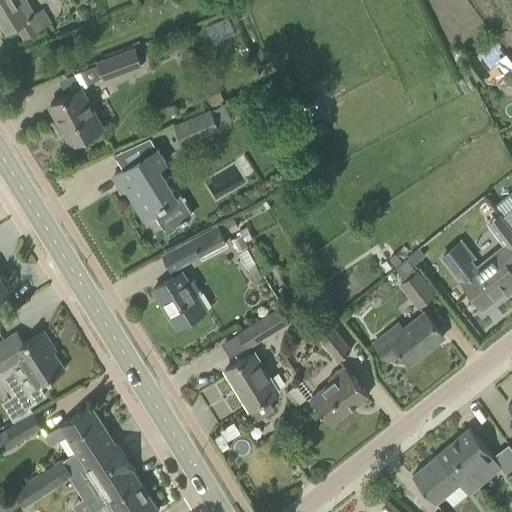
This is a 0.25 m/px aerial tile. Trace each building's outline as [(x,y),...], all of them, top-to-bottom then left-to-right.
[(0,0),(0,30),(4,28),(6,32),(17,26),(23,37),(46,24),(37,8),(33,10),(27,0),(0,0)] [(96,64),(80,71),(87,84),(102,77),(103,79),(140,65),(132,45),(95,60),(96,64)] [(504,72),(503,78),(507,83),(511,84),(511,68),(509,68),(504,72)] [(50,104),(71,143),(101,127),(80,88),(50,104)] [(219,93),(206,98),(210,108),(223,102),(219,93)] [(298,108),(306,125),(325,115),(317,99),(298,108)] [(174,105),(167,108),(170,115),(177,112),(174,105)] [(173,126),(181,144),(218,127),(210,109),(173,126)] [(312,126),(317,137),(328,132),(323,121),(312,126)] [(156,149),(112,176),(121,190),(125,188),(143,218),(175,198),(156,168),(164,163),(156,149)] [(355,208),(362,218),(375,209),(371,202),(378,198),(372,189),(359,196),(363,202),(355,208)] [(511,208),(502,216),(511,229),(511,208)] [(511,271),(509,268),(511,265),(511,229),(502,216),(499,213),(486,223),(503,244),(477,264),(459,242),(441,254),(483,307),(511,283),(511,271)] [(226,240),(223,234),(237,227),(231,217),(164,254),(172,269),(226,240)] [(241,234),(233,239),(239,249),(247,245),(241,234)] [(262,241),(250,247),(263,269),(274,263),(262,241)] [(419,248),(410,255),(414,260),(423,253),(419,248)] [(396,253),(389,259),(395,265),(401,260),(396,253)] [(254,263),(246,267),(253,281),(262,276),(254,263)] [(434,292),(417,270),(401,283),(419,305),(434,292)] [(204,310),(196,296),(201,293),(192,280),(188,283),(181,271),(153,289),(176,327),(204,310)] [(240,333),(250,348),(290,322),(280,307),(240,333)] [(443,335),(431,320),(424,311),(391,338),(386,332),(373,343),(387,361),(399,351),(409,363),(443,335)] [(317,336),(338,360),(351,349),(330,325),(317,336)] [(0,342),(0,370),(25,409),(29,406),(46,395),(40,385),(48,380),(65,369),(53,351),(56,350),(43,330),(24,342),(17,331),(0,342)] [(225,370),(249,409),(249,408),(256,420),(273,409),(266,398),(277,391),(253,352),(225,370)] [(310,396),(332,423),(368,395),(344,364),(325,379),(328,381),(310,396)] [(295,385),(285,393),(295,407),(306,399),(295,385)] [(116,442),(108,431),(91,404),(74,415),(59,425),(45,434),(51,443),(65,434),(76,450),(77,451),(84,463),(116,442)] [(4,431),(12,444),(41,426),(33,413),(4,431)] [(412,475),(435,502),(459,482),(468,493),(500,467),(467,428),(412,475)] [(133,469),(133,468),(116,442),(84,463),(103,492),(88,501),(94,509),(95,511),(141,482),(133,469)] [(14,491),(24,505),(71,475),(61,460),(14,491)] [(95,511),(94,509),(89,511),(154,511),(159,509),(141,482),(95,511)]
